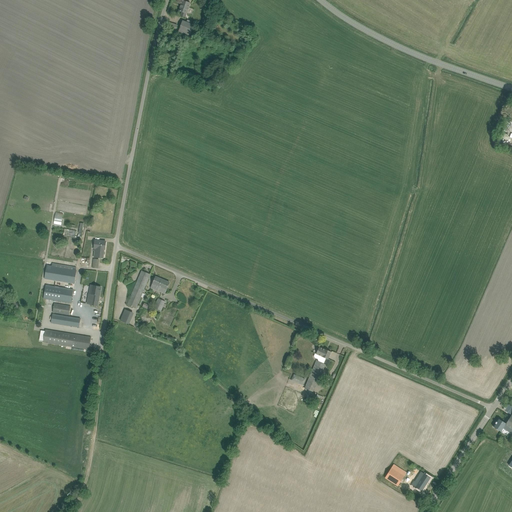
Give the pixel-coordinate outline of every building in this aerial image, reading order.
[(185,17),(186,14),(190,3),(183,0),(180,8),(179,10),(179,11),(182,12),(181,16),(185,17)] [(206,13),(214,19),(219,13),(210,7),(206,13)] [(183,21),(177,36),(189,40),(194,25),(183,21)] [(177,25),(168,22),(166,28),(176,31),(177,25)] [(52,222),(60,223),(61,213),(53,212),(52,222)] [(106,242),(101,241),(95,240),(94,248),(95,248),(94,257),(103,258),(104,249),(105,249),(106,242)] [(45,279),(75,284),(77,271),(47,266),(45,279)] [(136,309),(148,279),(150,274),(142,271),(127,305),(136,309)] [(156,277),(151,288),(165,294),(166,290),(170,283),(156,277)] [(46,285),(44,298),(71,303),(73,290),(46,285)] [(93,294),(91,305),(97,306),(101,287),(91,285),(89,294),(93,294)] [(158,298),(154,308),(161,311),(164,306),(165,306),(166,304),(165,304),(166,301),(158,298)] [(71,306),(54,304),(53,312),(69,315),(71,306)] [(118,320),(127,324),(132,312),(122,308),(118,320)] [(51,323),(74,327),(79,328),(81,319),(52,314),(51,323)] [(91,337),(86,336),(45,330),(44,342),(89,350),(91,337)] [(319,347),(317,352),(316,354),(315,353),(314,356),(315,358),(318,359),(319,358),(320,356),(328,359),(331,352),(325,349),(325,350),(319,347)] [(320,375),(321,376),(326,364),(316,360),(304,389),(313,392),(320,375)] [(291,380),(303,385),(305,379),(294,374),(291,380)] [(493,427),(502,432),(504,429),(511,433),(511,414),(506,424),(498,419),(493,427)] [(392,468),(385,478),(398,486),(404,476),(392,468)] [(431,478),(427,475),(422,472),(418,479),(413,476),(410,481),(412,483),(411,484),(422,491),(431,478)]
